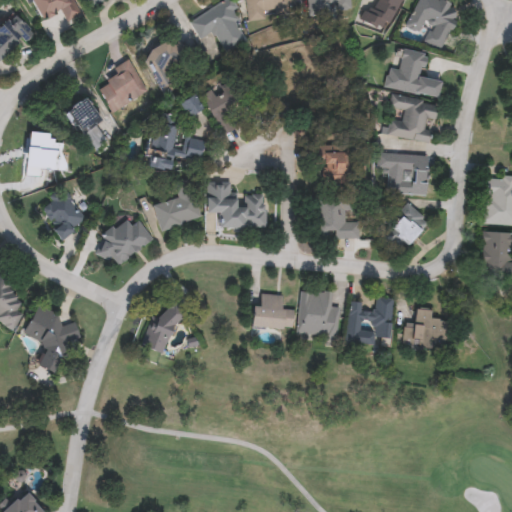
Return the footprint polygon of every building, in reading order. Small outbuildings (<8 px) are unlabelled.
[(40,22),(29,0),(68,0),(77,18),(66,24),(60,13),(40,22)] [(104,0),(105,1),(90,9),(85,0),(104,0)] [(225,55),(213,33),(199,40),(190,22),(231,0),(236,11),(231,13),(247,44),(225,55)] [(246,0),(291,0),(294,15),(249,21),(246,0)] [(307,0),(348,0),(349,13),(308,14),(307,0)] [(407,29),(416,0),(435,0),(458,8),(444,48),(422,40),(423,35),(407,29)] [(0,65),(0,28),(12,16),(31,34),(0,65)] [(171,41),(189,76),(164,89),(146,54),(171,41)] [(436,99),(384,90),(387,70),(396,71),(400,51),(424,55),(420,78),(439,81),(436,99)] [(147,95),(110,115),(97,91),(106,86),(103,82),(113,76),(110,71),(128,61),(147,95)] [(283,103),(267,70),(282,63),(285,70),(294,66),(298,75),(313,67),(322,84),(283,103)] [(213,122),(203,96),(211,92),(213,96),(231,88),(240,112),(213,122)] [(201,110),(188,120),(177,107),(190,96),(201,110)] [(429,145),(383,139),(386,122),(400,124),(402,111),(389,110),(390,98),(434,104),(429,145)] [(63,115),(82,99),(100,122),(94,127),(106,142),(94,152),(63,115)] [(168,173),(143,167),(153,122),(183,129),(179,147),(200,152),(198,163),(172,157),(168,173)] [(352,153),(352,178),(322,178),(322,153),(352,153)] [(387,172),(377,171),(378,154),(427,156),(425,197),(387,195),(387,172)] [(511,178),(511,226),(484,226),(485,178),(511,178)] [(201,221),(159,232),(152,208),(178,201),(174,185),(190,180),(201,221)] [(264,230),(218,230),(219,215),(205,215),(206,185),(231,185),(230,197),(241,197),(241,196),(264,196),(264,230)] [(87,220),(63,241),(37,213),(61,191),(87,220)] [(316,197),(354,198),(354,213),(344,212),(344,224),(359,224),(358,240),(315,239),(316,197)] [(406,247),(385,227),(406,205),(427,225),(406,247)] [(94,250),(105,244),(100,236),(126,221),(130,228),(139,222),(152,243),(115,265),(112,260),(103,264),(94,250)] [(511,280),(480,280),(481,234),(511,234),(511,280)] [(0,326),(0,279),(3,275),(15,284),(9,292),(28,306),(9,333),(0,326)] [(299,292),(332,294),(331,308),(338,309),(335,342),(296,339),(299,292)] [(251,308),(259,308),(259,296),(281,297),(280,311),(292,312),(291,331),(250,328),(251,308)] [(392,301),(388,348),(345,344),(349,303),(361,304),(360,312),(373,313),(374,299),(392,301)] [(77,330),(53,376),(36,367),(46,348),(22,335),(36,308),(77,330)] [(430,320),(447,322),(443,352),(401,347),(403,325),(413,326),(415,310),(431,312),(430,320)] [(2,511),(22,494),(39,511),(2,511)]
